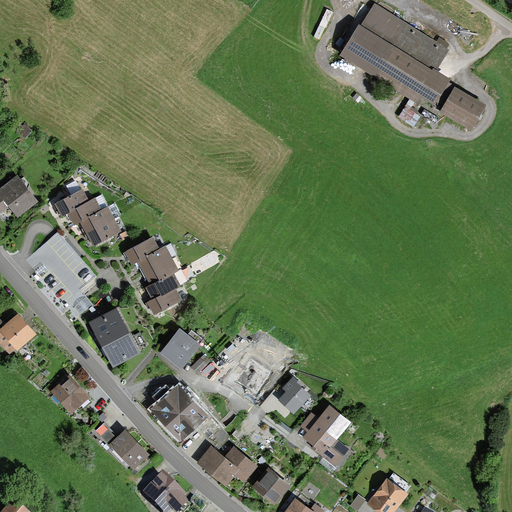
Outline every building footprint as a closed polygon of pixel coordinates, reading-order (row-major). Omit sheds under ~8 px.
[(445,50),(375,7),(348,52),(417,95),(445,50)] [(468,128),(483,102),(451,83),(436,109),(468,128)] [(410,124),(417,113),(401,103),(394,115),(410,124)] [(24,138),(31,131),(23,123),(21,125),(19,123),(13,128),(24,138)] [(0,211),(0,212),(10,204),(19,216),(40,200),(18,173),(0,187),(0,211)] [(55,202),(62,215),(68,212),(67,210),(90,198),(83,186),(55,202)] [(68,212),(75,223),(80,220),(80,219),(102,207),(96,195),(90,198),(67,210),(68,212)] [(115,216),(108,203),(102,207),(80,219),(80,220),(87,232),(115,216)] [(122,228),(115,216),(87,232),(93,244),(122,228)] [(64,303),(97,275),(58,230),(25,259),(64,303)] [(128,237),(125,231),(119,234),(122,240),(128,237)] [(123,250),(130,263),(136,259),(136,258),(158,246),(151,234),(123,250)] [(143,271),(171,255),(164,243),(158,246),(136,258),(136,259),(143,271)] [(149,282),(150,283),(178,268),(171,255),(143,271),(149,282)] [(188,262),(178,268),(150,283),(149,282),(144,285),(150,297),(173,284),(174,286),(195,274),(188,262)] [(153,313),(181,297),(174,286),(173,284),(150,297),(145,300),(153,313)] [(138,353),(114,308),(87,322),(111,368),(138,353)] [(37,335),(18,314),(0,330),(0,331),(2,333),(0,334),(0,342),(12,356),(17,351),(18,352),(37,335)] [(189,328),(185,333),(176,326),(157,351),(179,368),(198,343),(197,342),(201,337),(189,328)] [(209,359),(202,352),(189,365),(196,371),(209,359)] [(58,402),(60,401),(70,413),(89,396),(69,372),(50,389),(53,393),(51,395),(58,402)] [(293,414),(310,395),(296,382),(298,381),(293,376),(282,388),(285,391),(277,400),(293,414)] [(178,440),(206,414),(176,381),(147,407),(178,440)] [(328,405),(318,418),(311,412),(299,427),(307,432),(302,438),(313,446),(311,448),(324,458),(335,467),(349,449),(337,440),(351,422),(328,405)] [(117,433),(104,419),(94,429),(132,468),(148,453),(123,428),(117,433)] [(257,467),(233,447),(224,458),(210,446),(196,463),(225,487),(235,476),(244,483),(257,467)] [(290,486),(267,467),(251,487),(274,506),(290,486)] [(169,511),(185,496),(161,472),(141,491),(162,511),(169,511)] [(405,493),(387,480),(371,503),(382,511),(390,511),(391,511),(391,509),(394,507),(395,507),(405,493)] [(321,511),(323,510),(313,503),(309,509),(293,497),(281,511),(321,511)] [(363,502),(357,497),(350,505),(357,510),(363,502)] [(23,511),(10,501),(0,511),(23,511)]
